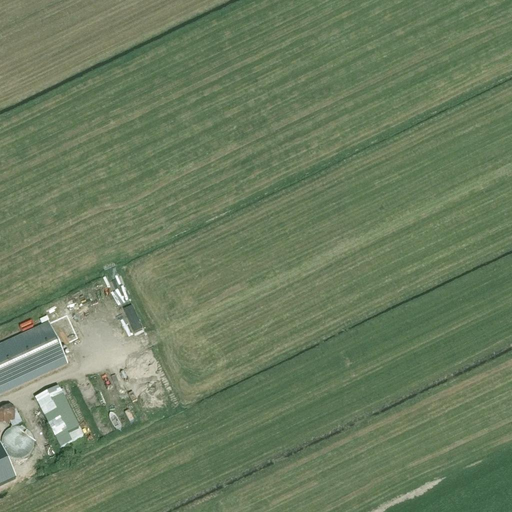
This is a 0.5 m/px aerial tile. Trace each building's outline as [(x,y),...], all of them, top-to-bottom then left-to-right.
[(80,304),(90,302),(88,292),(78,294),(80,304)] [(0,395),(67,364),(48,323),(0,344),(0,395)] [(69,330),(63,331),(67,344),(73,342),(69,330)] [(138,374),(132,379),(137,386),(143,382),(138,374)] [(57,387),(35,399),(61,448),(83,437),(57,387)] [(89,409),(95,405),(87,394),(82,398),(89,409)] [(10,406),(0,410),(0,423),(5,426),(9,424),(10,428),(21,423),(15,409),(10,406)] [(21,428),(18,428),(15,428),(13,428),(11,429),(8,431),(4,435),(2,439),(1,442),(1,445),(1,447),(2,449),(4,452),(5,454),(9,458),(13,459),(15,460),(19,460),(22,459),(25,458),(29,455),(31,453),(32,451),(33,450),(33,447),(34,445),(34,442),(33,440),(32,437),(29,432),(25,430),(21,428)] [(0,445),(0,486),(15,479),(0,445)]
